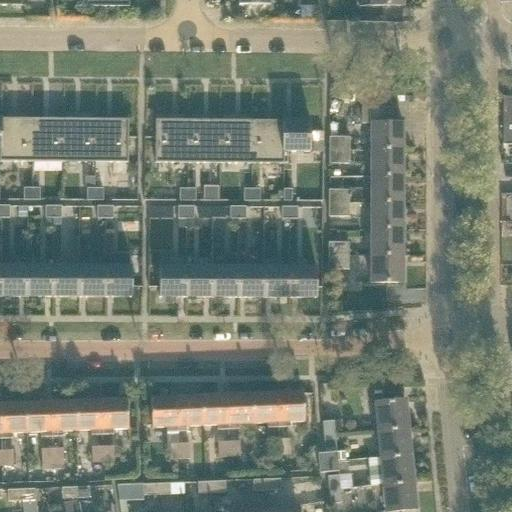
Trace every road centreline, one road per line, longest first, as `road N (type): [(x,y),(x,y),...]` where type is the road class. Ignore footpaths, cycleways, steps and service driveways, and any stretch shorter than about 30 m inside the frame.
road 1 (residential): [(0,352),(324,350),(443,337)]
road 2 (tertiary): [(443,337),(446,42)]
road 3 (residential): [(187,41),(446,42)]
road 4 (residential): [(0,40),(187,41)]
road 5 (tertiary): [(459,511),(443,337)]
